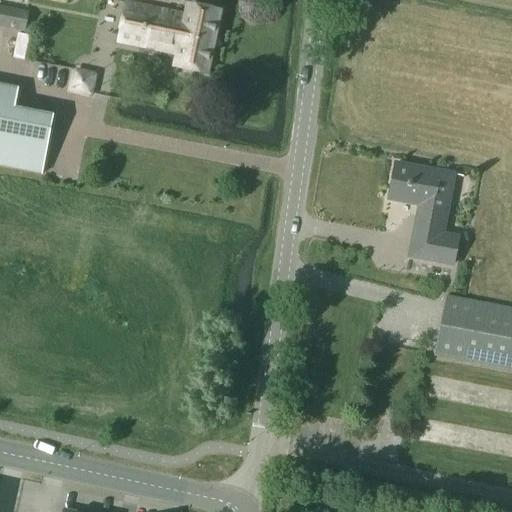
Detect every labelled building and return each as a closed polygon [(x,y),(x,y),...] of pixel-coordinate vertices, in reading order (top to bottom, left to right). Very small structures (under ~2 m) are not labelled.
[(203,73),(217,12),(187,5),(184,16),(123,2),(115,41),(169,53),(167,62),(173,64),(172,66),(203,73)] [(88,92),(92,75),(76,71),(71,88),(88,92)] [(0,167),(41,176),(52,117),(14,109),(18,90),(0,86),(0,167)] [(391,198),(420,203),(415,231),(443,236),(445,224),(452,185),(442,183),(443,174),(396,166),(389,203),(390,203),(391,198)] [(453,267),(458,239),(443,236),(415,231),(410,259),(453,267)] [(511,309),(445,297),(434,357),(498,369),(497,370),(511,372),(511,309)]
